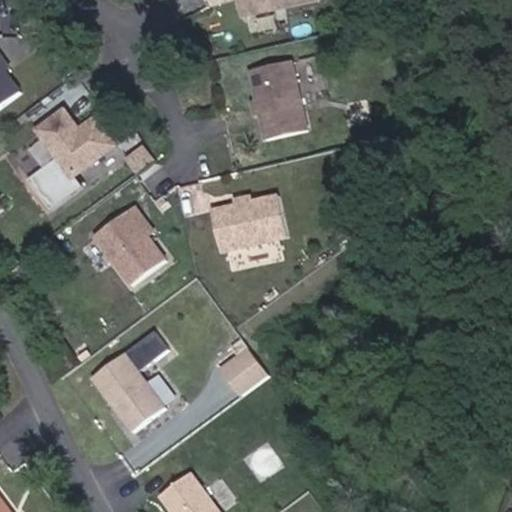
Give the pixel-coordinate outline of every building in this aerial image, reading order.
[(316,0),(237,0),(241,17),(316,0)] [(340,35),(341,49),(365,46),(364,32),(340,35)] [(9,67),(0,55),(0,64),(5,71),(9,67)] [(74,68),(65,56),(53,65),(62,77),(74,68)] [(307,130),(292,61),(250,71),(266,140),(307,130)] [(0,107),(20,92),(0,64),(0,107)] [(62,115),(67,123),(73,119),(67,110),(62,115)] [(115,147),(96,121),(82,131),(73,119),(67,123),(62,115),(41,130),(62,157),(31,179),(54,210),(84,187),(76,176),(115,147)] [(146,147),(130,159),(139,171),(155,159),(146,147)] [(250,202),(211,211),(221,252),(287,237),(278,196),(250,202)] [(249,197),(234,201),(235,205),(250,202),(249,197)] [(134,208),(129,211),(148,237),(153,234),(134,208)] [(129,211),(95,237),(132,286),(166,261),(148,237),(129,211)] [(134,432),(166,408),(140,372),(170,350),(156,331),(93,378),(134,432)] [(222,369),(241,396),(269,375),(249,349),(222,369)] [(219,511),(191,473),(161,496),(173,511),(219,511)] [(0,511),(11,511),(0,497),(0,511)]
